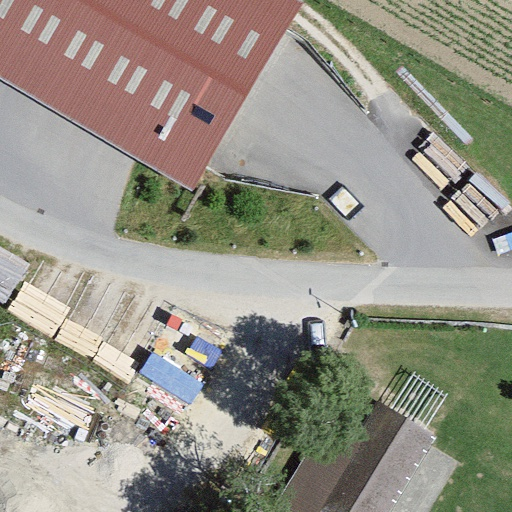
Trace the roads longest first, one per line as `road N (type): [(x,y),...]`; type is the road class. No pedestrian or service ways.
road 1 (unknown): [(73,247),(206,49),(511,266)]
road 2 (track): [(511,299),(271,291),(137,270),(0,219)]
